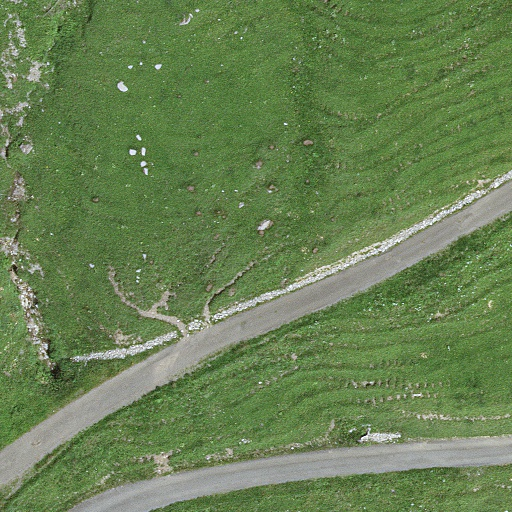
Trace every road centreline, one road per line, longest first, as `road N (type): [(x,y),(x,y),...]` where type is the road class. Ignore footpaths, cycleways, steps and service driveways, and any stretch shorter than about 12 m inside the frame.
road 1 (track): [(0,469),(187,351),(383,266),(511,192)]
road 2 (track): [(511,448),(232,478),(108,511)]
